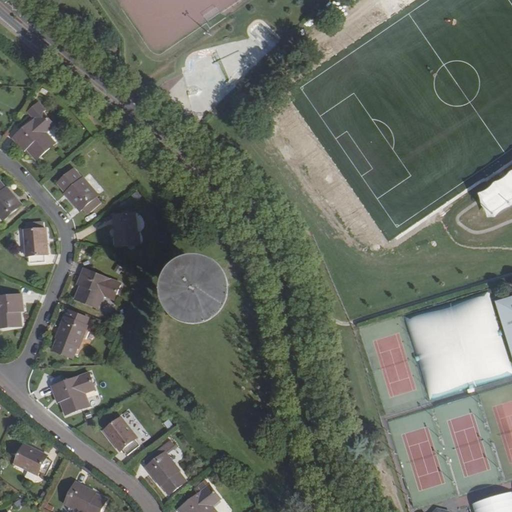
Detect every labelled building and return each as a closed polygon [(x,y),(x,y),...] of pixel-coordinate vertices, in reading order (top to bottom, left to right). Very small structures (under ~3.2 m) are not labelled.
[(64,136),(44,112),(46,110),(39,102),(20,120),(26,128),(14,138),(20,146),(23,144),(28,149),(37,160),(64,136)] [(74,170),(58,183),(67,192),(69,196),(68,197),(81,212),(82,211),(86,208),(91,213),(103,202),(98,197),(100,195),(84,177),(82,179),(74,170)] [(511,203),(511,173),(480,195),(494,215),(511,203)] [(0,216),(4,221),(23,205),(10,190),(8,192),(6,189),(0,181),(0,216)] [(86,208),(82,211),(87,216),(91,213),(86,208)] [(115,223),(117,223),(119,236),(116,237),(115,237),(116,247),(141,244),(140,234),(138,234),(135,213),(114,215),(115,223)] [(47,229),(45,229),(44,222),(26,224),(27,231),(25,231),(27,257),(30,256),(30,264),(47,263),(46,255),(49,255),(47,229)] [(75,300),(98,309),(104,296),(105,293),(116,297),(121,284),(84,269),(80,278),(84,279),(81,286),(75,300)] [(190,289),(189,294),(192,303),(198,309),(206,311),(214,308),(219,302),(221,295),(219,286),(213,280),(204,278),(196,281),(190,287),(190,289)] [(190,289),(182,287),(180,297),(188,298),(189,294),(190,289)] [(503,288),(496,290),(500,304),(507,301),(503,288)] [(22,295),(0,296),(0,328),(22,327),(21,313),(20,305),(24,305),(22,295)] [(180,315),(192,309),(187,299),(175,305),(180,315)] [(511,342),(511,299),(500,304),(511,342)] [(66,317),(65,317),(58,335),(60,336),(58,340),(53,352),(73,359),(78,347),(79,348),(88,326),(87,326),(90,319),(74,313),(71,319),(66,317)] [(90,373),(52,386),(56,396),(59,395),(61,402),(66,416),(90,407),(85,393),(83,390),(95,386),(90,373)] [(124,384),(119,389),(124,395),(129,390),(124,384)] [(141,447),(136,440),(138,438),(122,418),(105,431),(121,452),(123,450),(128,456),(141,447)] [(168,419),(162,424),(168,432),(174,427),(168,419)] [(171,441),(162,449),(165,453),(166,453),(168,455),(177,448),(171,441)] [(54,462),(47,458),(48,456),(24,445),(15,465),(38,476),(39,473),(47,477),(54,462)] [(148,467),(147,468),(159,483),(160,482),(163,485),(171,495),(187,482),(179,471),(180,470),(168,455),(166,453),(165,453),(162,449),(148,459),(152,464),(148,467)] [(101,511),(107,501),(96,495),(93,493),(94,491),(76,482),(65,504),(79,511),(101,511)] [(200,494),(179,510),(180,511),(216,511),(212,507),(210,504),(219,496),(211,485),(209,487),(206,482),(197,489),(200,494)] [(221,499),(219,496),(210,504),(212,507),(221,499)] [(20,499),(14,504),(17,508),(24,504),(20,499)]
